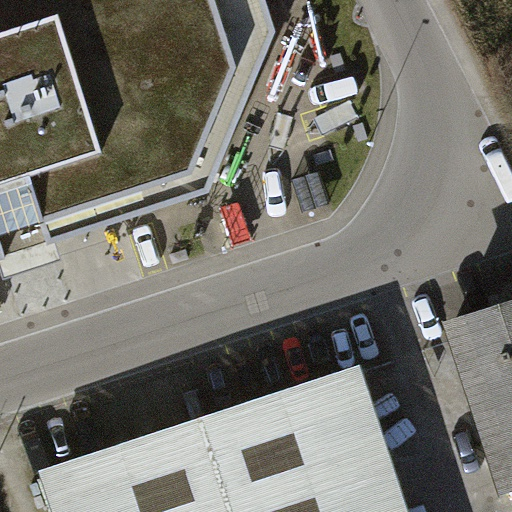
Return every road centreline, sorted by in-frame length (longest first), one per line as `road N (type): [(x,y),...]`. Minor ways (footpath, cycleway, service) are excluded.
road 1 (unclassified): [(485,221),(0,379)]
road 2 (residential): [(485,221),(382,0)]
